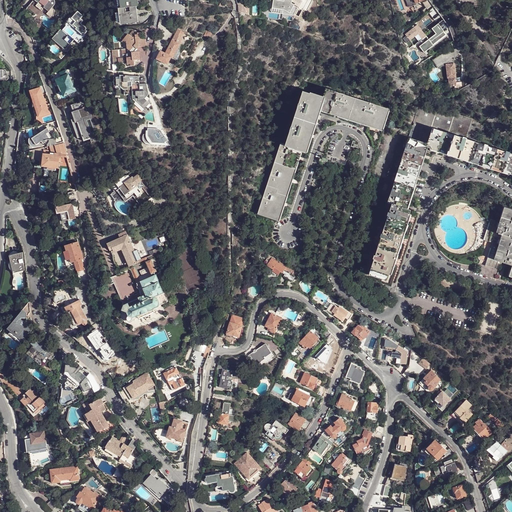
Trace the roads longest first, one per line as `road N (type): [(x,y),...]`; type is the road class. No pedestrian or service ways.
road 1 (unclassified): [(409,267),(401,302),(383,315),(367,312),(341,283),(363,159),(355,132),(333,128),(320,140),(287,232)]
road 2 (residential): [(18,213),(43,322),(95,368),(181,483)]
road 3 (residential): [(352,347),(318,420),(268,481),(230,507),(192,505)]
road 4 (residential): [(213,348),(243,348),(258,305),(286,292),(352,347)]
road 5 (residential): [(213,348),(192,505)]
road 6 (residential): [(392,385),(463,459),(483,511)]
road 7 (residential): [(3,23),(25,33),(73,158)]
road 8 (residential): [(4,191),(20,81),(0,39)]
road 9 (residential): [(363,511),(382,463),(392,385)]
